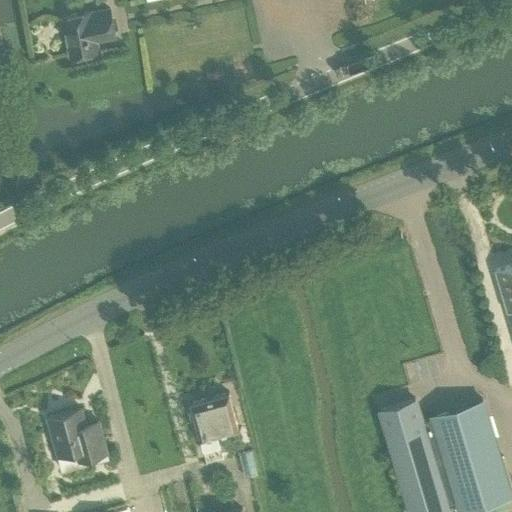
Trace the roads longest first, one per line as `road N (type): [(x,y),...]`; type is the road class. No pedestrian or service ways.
road 1 (tertiary): [(511,142),(106,306),(0,362)]
road 2 (unclassified): [(0,220),(511,11)]
